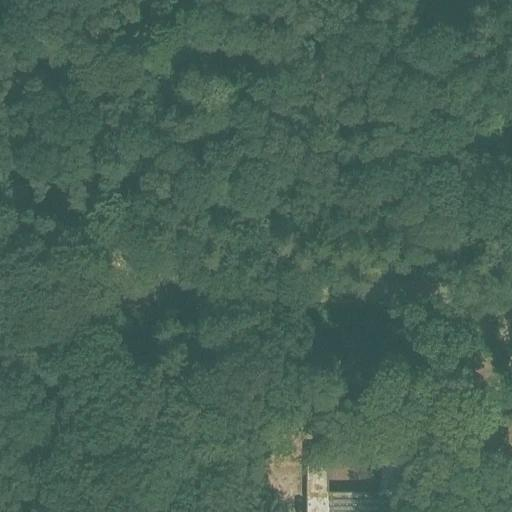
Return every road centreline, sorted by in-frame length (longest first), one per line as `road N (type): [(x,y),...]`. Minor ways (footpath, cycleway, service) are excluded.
road 1 (unclassified): [(511,303),(119,281)]
road 2 (unclassified): [(119,281),(190,0)]
road 3 (unclassified): [(53,511),(119,281)]
